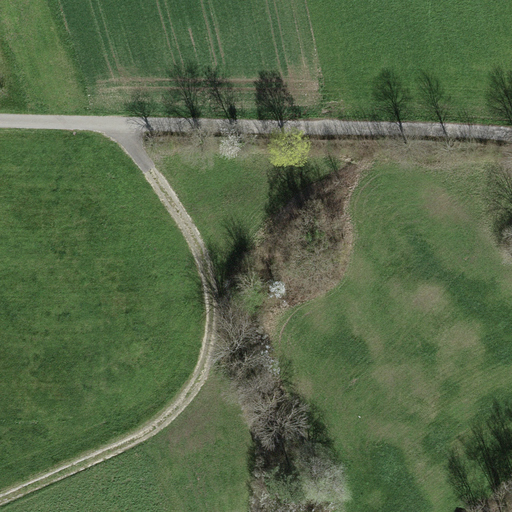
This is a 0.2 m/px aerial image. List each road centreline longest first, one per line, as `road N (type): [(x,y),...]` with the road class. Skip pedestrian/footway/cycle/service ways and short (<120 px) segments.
road 1 (track): [(121,129),(183,219),(205,277),(208,369),(142,452),(4,511)]
road 2 (residential): [(511,134),(0,125)]
